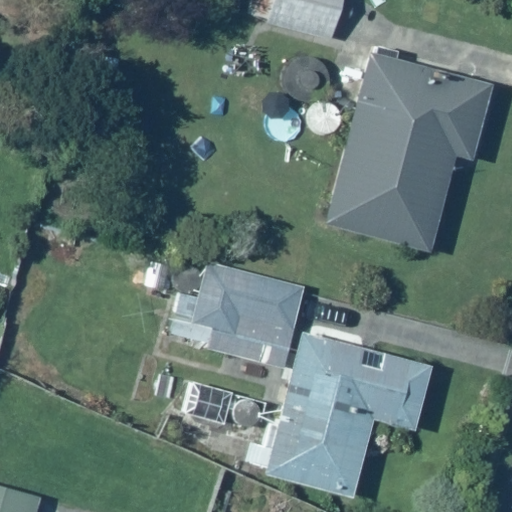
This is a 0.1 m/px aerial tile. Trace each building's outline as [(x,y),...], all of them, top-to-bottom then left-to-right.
[(326,38),(333,0),(253,0),(249,21),(326,38)] [(385,52),(365,47),(323,223),(428,248),(436,215),(448,217),(453,195),(441,192),(450,154),(467,158),(485,81),(383,57),(385,52)] [(301,285),(207,261),(197,299),(174,293),(162,337),(279,368),(301,285)] [(429,362),(298,325),(257,469),(347,494),(370,416),(410,427),(429,362)] [(0,511),(29,511),(33,500),(0,491),(0,511)]
